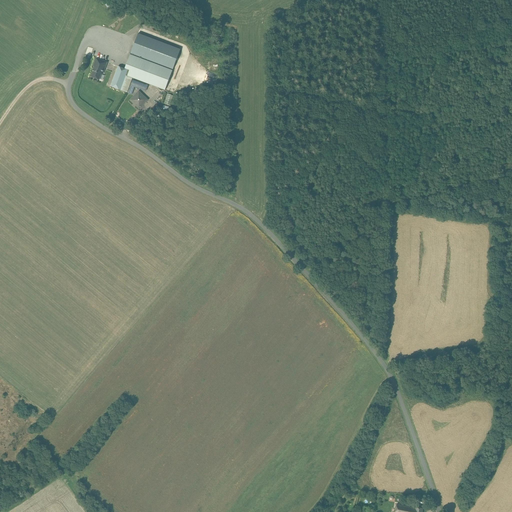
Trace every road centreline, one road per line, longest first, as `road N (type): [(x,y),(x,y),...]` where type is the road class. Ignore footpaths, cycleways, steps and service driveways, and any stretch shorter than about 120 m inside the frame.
road 1 (track): [(318,284),(239,206),(187,183),(76,108),(70,83)]
road 2 (track): [(439,511),(389,375)]
